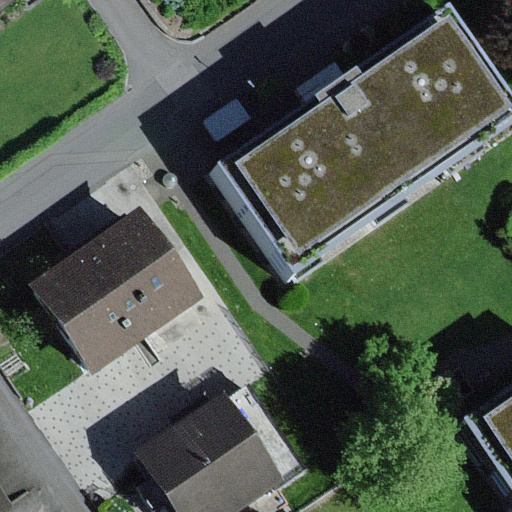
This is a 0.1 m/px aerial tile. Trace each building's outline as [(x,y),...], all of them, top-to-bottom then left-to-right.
[(0,0),(0,9),(11,0),(0,0)] [(327,99),(213,178),(286,283),(511,127),(511,122),(441,20),(327,99)] [(234,102),(201,123),(215,143),(247,122),(234,102)] [(137,219),(26,293),(86,384),(198,310),(137,219)] [(218,399),(131,459),(168,511),(239,511),(301,470),(246,390),(223,406),(218,399)] [(511,392),(458,430),(511,506),(511,392)]
